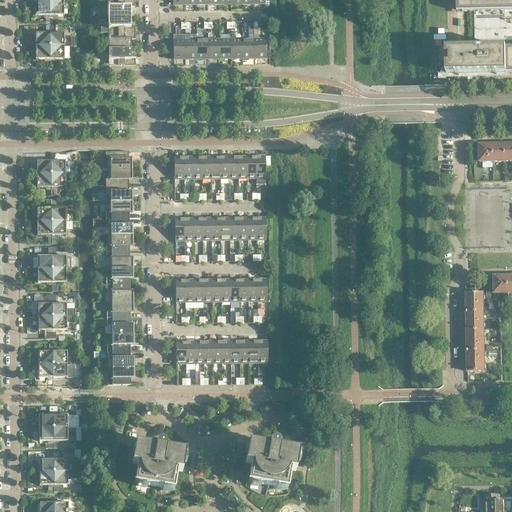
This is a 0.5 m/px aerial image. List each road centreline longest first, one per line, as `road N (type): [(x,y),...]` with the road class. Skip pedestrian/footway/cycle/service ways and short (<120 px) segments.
road 1 (unclassified): [(15,511),(12,159)]
road 2 (residential): [(461,105),(460,177),(450,202),(459,272),(448,294),(449,375),(464,388),(511,388)]
road 3 (tertiary): [(153,130),(272,125),(352,105)]
road 4 (tertiary): [(352,105),(279,94),(153,93)]
road 5 (tertiary): [(153,93),(12,95)]
road 6 (tertiary): [(13,130),(153,130)]
